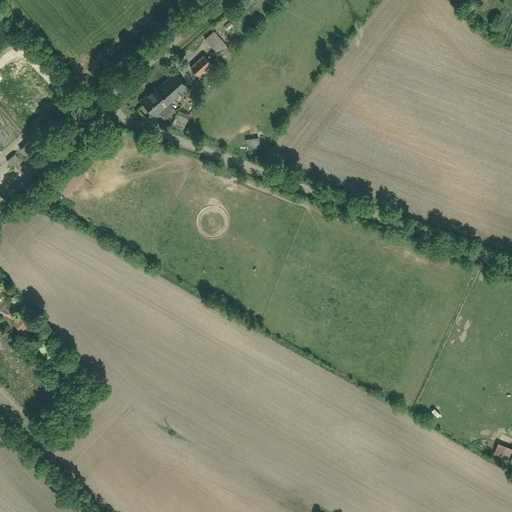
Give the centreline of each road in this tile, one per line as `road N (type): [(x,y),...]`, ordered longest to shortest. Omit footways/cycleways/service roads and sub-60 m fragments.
road 1 (residential): [(511,271),(99,109)]
road 2 (residential): [(99,109),(221,0)]
road 3 (residential): [(0,198),(99,109)]
